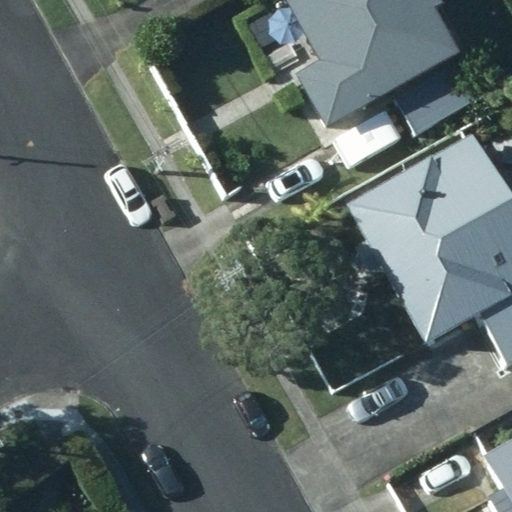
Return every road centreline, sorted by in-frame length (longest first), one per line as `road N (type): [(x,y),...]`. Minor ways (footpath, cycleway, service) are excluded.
road 1 (residential): [(107,275),(238,511)]
road 2 (residential): [(0,80),(107,275)]
road 3 (residential): [(107,275),(0,335)]
